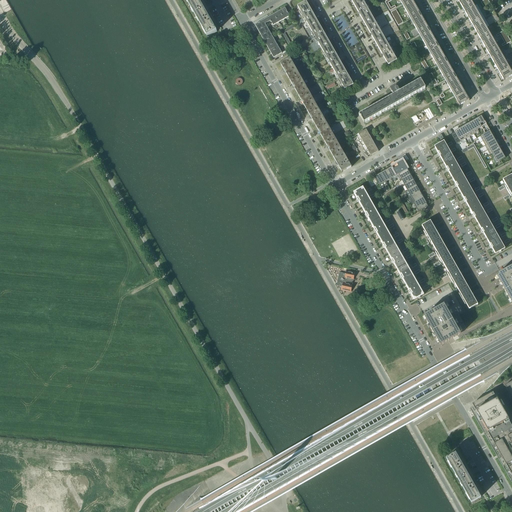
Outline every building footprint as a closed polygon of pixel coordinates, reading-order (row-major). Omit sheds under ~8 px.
[(186,0),(195,15),(204,10),(201,4),(203,3),(201,0),(186,0)] [(358,0),(353,3),(364,24),(373,19),(362,0),(358,0)] [(388,0),(385,2),(390,11),(396,8),(394,6),(391,8),(388,3),(392,0),(388,0)] [(469,101),(430,32),(411,0),(399,0),(445,81),(447,84),(459,106),(460,106),(459,106),(468,101),(469,101)] [(511,73),(470,0),(457,0),(504,81),(511,75),(511,73)] [(484,0),(481,2),(484,9),(491,5),(487,0),(484,0)] [(297,7),(309,28),(318,23),(306,2),(297,7)] [(285,8),(279,11),(284,19),(290,16),(285,8)] [(204,10),(195,15),(207,37),(216,32),(217,32),(210,20),(212,19),(209,15),(208,16),(204,10)] [(396,10),(391,13),(398,26),(403,23),(396,10)] [(279,11),(274,14),(278,23),(284,19),(279,11)] [(274,14),(268,17),(270,21),(274,28),(277,26),(275,24),(278,23),(274,14)] [(255,25),(258,31),(266,26),(265,24),(270,21),(268,17),(255,25)] [(364,24),(376,45),(385,40),(373,19),(364,24)] [(309,28),(321,48),(330,44),(318,23),(309,28)] [(258,31),(261,36),(269,32),(266,26),(258,31)] [(504,31),(496,35),(497,37),(500,35),(504,43),(501,45),(502,47),(511,42),(504,31)] [(264,42),(272,37),(269,32),(261,36),(264,42)] [(264,42),(267,47),(275,42),(272,37),(264,42)] [(385,40),(376,45),(383,56),(388,65),(389,65),(390,65),(395,62),(395,61),(397,61),(385,40)] [(267,47),(270,52),(278,48),(275,42),(267,47)] [(414,42),(411,44),(416,55),(420,53),(414,42)] [(321,48),(333,69),(341,64),(330,44),(321,48)] [(281,46),(278,48),(270,52),(273,58),(284,52),(281,46)] [(421,56),(418,58),(425,70),(428,68),(421,56)] [(280,64),(289,79),(299,74),(290,58),(280,64)] [(341,64),(333,69),(345,90),(346,89),(353,85),(348,76),(341,64)] [(431,73),(428,75),(434,86),(437,84),(431,73)] [(289,79),(297,94),(307,89),(299,74),(289,79)] [(366,113),(360,116),(364,123),(370,120),(376,117),(382,113),(387,110),(399,103),(411,97),(420,92),(425,89),(425,88),(421,81),(416,85),(407,90),(400,93),(398,89),(397,89),(395,87),(388,91),(392,98),(383,103),(377,106),(372,110),(366,113)] [(297,94),(306,110),(316,105),(307,89),(297,94)] [(404,110),(407,115),(418,109),(415,104),(404,110)] [(306,110),(315,125),(325,120),(316,105),(306,110)] [(417,120),(420,125),(437,116),(434,111),(417,120)] [(481,116),(477,119),(481,127),(484,133),(485,134),(490,131),(486,125),(481,116)] [(477,119),(472,121),(477,130),(478,129),(480,128),(481,127),(477,119)] [(315,125),(323,140),(333,134),(329,127),(325,120),(315,125)] [(472,121),(468,124),(473,132),(474,134),(478,132),(477,130),(472,121)] [(468,124),(463,126),(468,135),(469,137),(474,134),(473,132),(468,124)] [(463,126),(459,129),(464,137),(465,139),(469,137),(468,135),(463,126)] [(459,129),(454,132),(459,140),(460,142),(465,139),(464,137),(459,129)] [(356,136),(359,141),(369,135),(366,130),(358,134),(355,136),(356,137),(356,136)] [(481,136),(480,137),(482,141),(484,141),(492,136),(490,131),(485,134),(481,136)] [(323,140),(332,156),(342,150),(333,135),(333,134),(323,140)] [(359,141),(362,147),(372,141),(369,135),(359,141)] [(484,141),(482,141),(484,144),(485,146),(495,140),(492,136),(484,141)] [(485,146),(484,146),(487,151),(489,149),(497,145),(495,140),(485,146)] [(362,147),(365,152),(375,146),(372,141),(362,147)] [(434,147),(472,214),(495,255),(505,249),(444,142),(434,147)] [(489,149),(487,151),(489,155),(490,155),(492,154),(500,149),(497,145),(489,149)] [(375,146),(365,152),(367,157),(368,158),(371,156),(378,152),(375,146)] [(500,149),(492,154),(493,157),(494,158),(502,154),(500,149)] [(342,150),(332,156),(342,173),(342,172),(351,167),(342,150)] [(494,158),(493,159),(496,164),(497,163),(505,158),(502,154),(494,158)] [(402,161),(391,167),(396,176),(398,175),(407,170),(402,161)] [(391,167),(386,170),(391,179),(392,181),(393,180),(392,178),(396,176),(391,167)] [(386,170),(380,173),(386,184),(387,183),(386,182),(391,179),(386,170)] [(407,170),(398,175),(400,178),(401,179),(399,180),(400,181),(402,180),(410,175),(407,170)] [(375,177),(377,180),(376,180),(377,182),(378,182),(381,188),(387,185),(386,184),(380,173),(375,177)] [(410,175),(402,180),(404,185),(402,186),(403,187),(405,186),(413,181),(410,175)] [(511,196),(511,176),(511,175),(510,176),(504,179),(503,180),(511,196)] [(413,181),(405,186),(407,190),(405,191),(406,192),(408,191),(417,186),(413,181)] [(409,194),(407,195),(408,198),(411,197),(420,192),(417,186),(408,191),(409,194)] [(376,233),(393,263),(414,300),(424,295),(363,187),(356,191),(353,193),(359,202),(376,233)] [(420,192),(411,197),(414,202),(423,197),(420,192)] [(414,202),(413,203),(418,212),(428,207),(426,203),(423,197),(414,202)] [(422,226),(425,232),(469,309),(470,309),(476,306),(476,305),(477,305),(472,295),(435,230),(430,221),(429,222),(423,225),(422,226)] [(496,275),(497,277),(497,278),(498,279),(499,281),(500,283),(500,284),(501,286),(502,286),(502,287),(503,288),(504,290),(506,294),(508,297),(509,299),(509,300),(510,301),(511,303),(511,304),(511,266),(510,267),(509,268),(508,269),(507,269),(503,271),(502,272),(497,275),(496,275)] [(345,274),(339,273),(337,286),(342,287),(341,290),(342,290),(342,291),(344,291),(345,290),(351,292),(351,290),(352,291),(352,287),(352,286),(351,285),(353,279),(354,279),(354,278),(355,275),(354,275),(355,274),(346,272),(345,274)] [(424,316),(423,316),(424,318),(425,319),(425,320),(426,322),(427,322),(428,324),(428,325),(429,327),(430,327),(430,328),(430,329),(431,331),(432,331),(432,332),(434,335),(436,338),(436,339),(439,344),(440,346),(461,334),(459,332),(466,329),(466,328),(462,321),(459,316),(452,319),(451,317),(450,315),(449,313),(447,310),(445,306),(444,305),(443,306),(441,307),(439,308),(438,308),(436,309),(431,312),(430,313),(428,314),(427,315),(425,316),(424,316)] [(511,381),(504,386),(506,388),(494,395),(510,423),(511,422),(511,421),(511,381)] [(510,423),(494,395),(493,393),(481,399),(472,405),(473,407),(470,409),(511,483),(511,424),(511,422),(510,423)] [(446,458),(451,468),(471,503),(480,497),(473,484),(475,483),(474,481),(472,481),(471,481),(464,469),(465,469),(466,468),(465,465),(463,466),(455,453),(446,458)] [(208,511),(201,499),(199,501),(200,503),(195,505),(198,510),(199,510),(200,511),(208,511)]
